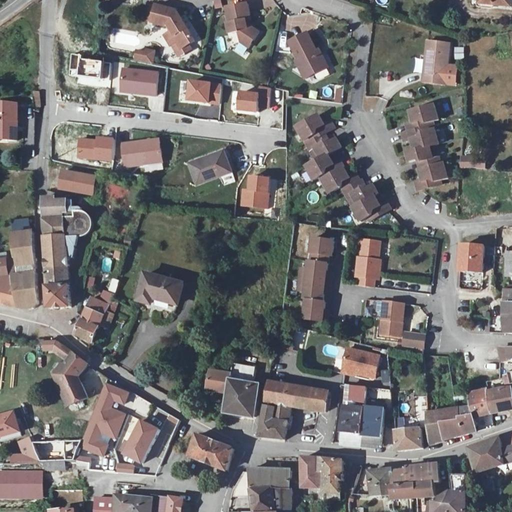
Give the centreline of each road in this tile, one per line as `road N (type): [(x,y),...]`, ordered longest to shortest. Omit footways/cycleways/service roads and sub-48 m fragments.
road 1 (residential): [(454,224),(411,201),(361,122),(358,24),(300,0)]
road 2 (residential): [(251,445),(404,458),(511,427)]
road 3 (residential): [(51,326),(112,373),(251,445)]
road 4 (residential): [(47,111),(268,141)]
road 5 (residential): [(51,326),(40,186),(47,111)]
road 6 (residential): [(511,340),(451,337),(454,224)]
